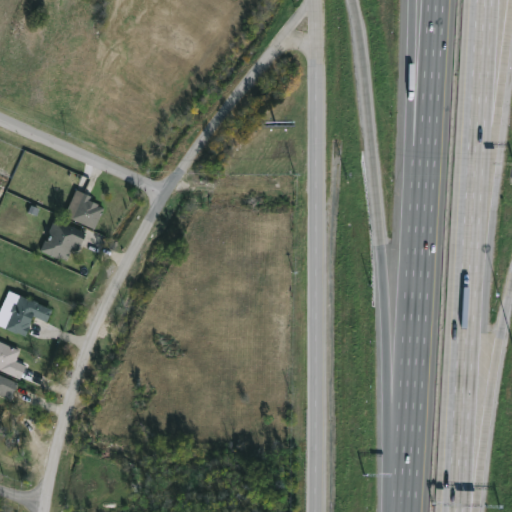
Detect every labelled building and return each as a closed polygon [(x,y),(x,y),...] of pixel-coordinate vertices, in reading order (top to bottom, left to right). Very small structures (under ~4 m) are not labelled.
[(99,203),(98,204),(105,208),(96,228),(66,215),(72,201),(78,203),(83,192),(92,195),(90,199),(99,203)] [(87,231),(81,244),(75,241),(67,260),(61,257),(61,258),(41,250),(46,239),(48,240),(51,233),(49,232),(55,217),(87,231)] [(0,313),(10,290),(40,301),(39,302),(54,309),(49,321),(34,315),(27,335),(0,324),(0,313)] [(22,375),(21,378),(0,368),(0,339),(21,349),(17,359),(27,364),(22,375)] [(0,373),(18,382),(11,399),(1,395),(0,396),(0,373)]
